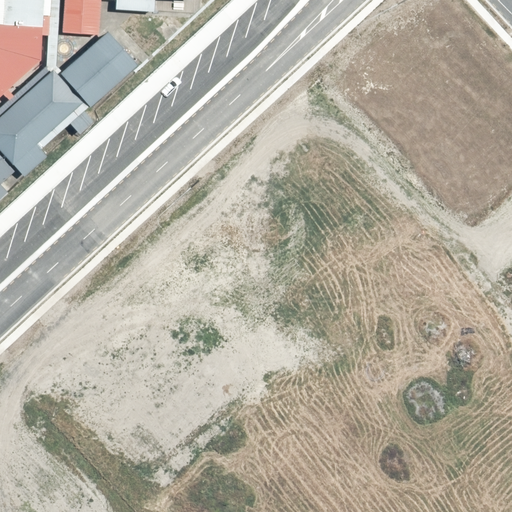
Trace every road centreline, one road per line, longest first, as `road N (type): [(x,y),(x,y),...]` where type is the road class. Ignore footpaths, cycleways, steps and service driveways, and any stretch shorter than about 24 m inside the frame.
road 1 (residential): [(334,0),(0,313)]
road 2 (residential): [(511,226),(304,412),(311,450),(364,511)]
